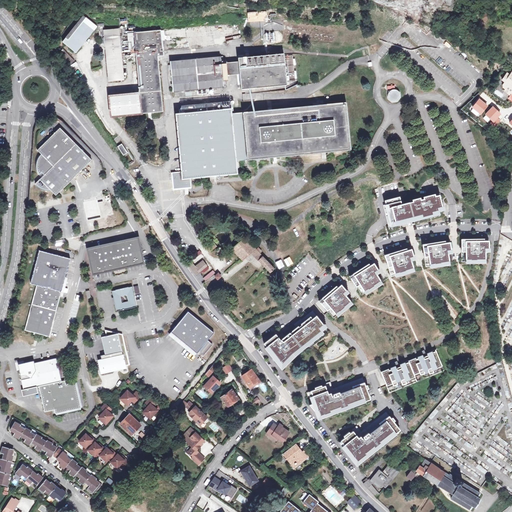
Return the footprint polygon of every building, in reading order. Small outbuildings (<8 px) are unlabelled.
[(248,22),(268,21),(267,11),(248,12),(248,22)] [(63,42),(76,53),(97,27),(84,16),(63,42)] [(162,37),(162,30),(134,33),(133,28),(104,31),(104,26),(99,26),(100,43),(105,43),(105,46),(109,81),(124,79),(124,76),(125,76),(125,74),(123,74),(123,69),(125,69),(124,66),(123,66),(122,54),(124,54),(124,58),(131,58),(131,53),(136,53),(140,98),(110,101),(112,116),(142,113),(142,112),(162,111),(157,57),(164,56),(164,52),(190,49),(188,38),(163,40),(162,37)] [(71,64),(74,61),(63,49),(60,52),(71,64)] [(238,62),(240,74),(241,83),(238,84),(238,86),(241,86),(241,89),(287,85),(287,82),(295,81),(293,55),(284,56),(284,53),(238,58),(238,62)] [(223,79),(222,64),(221,56),(170,61),(173,92),(224,87),(224,84),(226,84),(226,81),(223,82),(223,79)] [(96,113),(101,110),(97,104),(100,102),(98,100),(100,99),(77,61),(68,66),(96,113)] [(238,62),(222,64),(223,79),(228,79),(228,75),(240,74),(238,62)] [(507,73),(502,80),(505,82),(503,84),(504,87),(506,89),(504,91),(510,94),(511,93),(511,71),(510,75),(507,73)] [(399,91),(395,90),(395,87),(389,87),(388,102),(399,103),(399,91)] [(232,113),(231,100),(211,102),(211,105),(203,105),(203,103),(185,104),(186,112),(177,113),(182,171),(173,172),(175,189),(192,187),(191,178),(238,174),(236,161),(351,150),(347,102),(232,113)] [(107,130),(109,128),(104,117),(101,119),(107,130)] [(72,175),(75,178),(93,160),(61,128),(39,150),(43,154),(41,157),(39,158),(38,162),(38,164),(38,169),(39,173),(41,175),(43,172),(46,175),(39,181),(37,184),(45,189),(52,190),(53,190),(58,187),(59,189),(65,185),(70,181),(68,179),(72,175)] [(124,156),(128,153),(122,144),(118,147),(124,156)] [(41,175),(36,179),(39,181),(46,175),(43,172),(41,175)] [(57,195),(75,178),(72,175),(68,179),(70,181),(65,185),(59,189),(58,187),(53,190),(52,190),(57,195)] [(414,220),(415,225),(442,218),(440,211),(444,210),(440,195),(410,203),(414,218),(414,220)] [(414,218),(410,203),(402,205),(401,197),(386,201),(387,205),(388,205),(390,211),(388,212),(391,223),(395,222),(396,225),(401,224),(400,221),(414,218)] [(251,252),(256,249),(245,238),(232,249),(243,260),(251,252)] [(138,239),(120,243),(120,245),(117,246),(116,243),(115,243),(113,243),(112,243),(111,244),(112,247),(108,248),(107,245),(89,249),(94,273),(113,269),(113,268),(125,266),(125,267),(144,263),(138,239)] [(485,240),(462,240),(462,263),(466,263),(466,261),(470,261),(470,263),(483,263),(483,261),(486,261),(486,252),(486,250),(490,250),(490,248),(490,242),(485,242),(485,240)] [(210,252),(217,246),(213,241),(206,246),(210,252)] [(446,242),(427,244),(428,247),(423,247),(426,268),(430,267),(430,265),(434,264),(434,266),(446,265),(446,263),(450,262),(449,254),(448,251),(452,251),(451,249),(451,243),(446,244),(446,242)] [(257,250),(256,249),(251,252),(256,257),(260,253),(257,250)] [(270,273),(272,271),(274,269),(260,254),(261,253),(261,252),(261,251),(260,250),(259,249),(257,249),(257,250),(260,253),(256,257),(270,273)] [(407,249),(389,253),(390,256),(386,257),(391,277),(395,276),(394,274),(398,273),(398,275),(410,272),(410,270),(413,269),(411,261),(411,258),(414,257),(414,255),(412,250),(408,251),(407,249)] [(25,329),(50,336),(67,271),(71,258),(40,250),(31,283),(37,284),(25,329)] [(197,265),(203,261),(200,257),(194,262),(197,265)] [(288,268),(294,264),(289,257),(284,261),(288,268)] [(208,266),(203,261),(197,265),(195,267),(192,263),(189,265),(196,275),(208,266)] [(370,266),(369,264),(353,274),(354,276),(351,278),(362,296),(365,293),(364,292),(367,290),(368,292),(379,285),(378,283),(381,281),(377,274),(375,272),(378,270),(377,268),(374,264),(370,266)] [(203,278),(206,282),(215,273),(212,270),(203,278)] [(280,281),(272,271),(270,273),(269,274),(277,284),(280,281)] [(338,288),(336,286),(322,298),(324,300),(321,303),(334,318),(337,316),(336,314),(338,312),(340,313),(349,306),(348,304),(351,302),(345,295),(344,293),(346,291),(345,290),(342,285),(338,288)] [(129,287),(116,290),(113,291),(114,297),(116,304),(117,311),(121,310),(121,311),(134,308),(134,307),(137,307),(133,286),(129,287)] [(276,334),(264,344),(283,367),(284,366),(295,356),(294,355),(318,336),(317,335),(326,328),(313,311),(297,324),(299,327),(290,334),(290,333),(285,337),(283,335),(279,338),(276,334)] [(188,312),(171,332),(197,354),(199,351),(204,355),(213,345),(208,341),(214,333),(188,312)] [(421,355),(408,361),(413,373),(418,371),(419,374),(420,375),(424,373),(423,371),(427,369),(428,373),(428,374),(433,372),(432,370),(436,368),(436,367),(435,366),(440,364),(435,350),(426,353),(426,354),(425,354),(423,351),(420,352),(421,355)] [(122,365),(123,366),(124,372),(127,371),(125,366),(130,365),(127,354),(98,360),(101,371),(114,368),(114,367),(122,365)] [(22,389),(23,396),(38,392),(37,386),(39,386),(62,381),(57,358),(53,359),(35,362),(35,360),(21,363),(19,365),(24,389),(22,389)] [(391,369),(382,373),(386,384),(391,382),(393,385),(393,386),(397,384),(396,382),(400,380),(402,384),(402,385),(406,383),(406,382),(405,381),(410,379),(409,377),(414,375),(413,373),(408,361),(400,364),(400,365),(398,365),(397,361),(393,363),(395,366),(390,368),(391,369)] [(209,377),(217,367),(213,364),(208,371),(206,374),(209,377)] [(230,365),(224,368),(227,374),(233,370),(230,365)] [(242,377),(247,383),(248,382),(250,385),(254,382),(256,384),(260,381),(252,369),(242,377)] [(214,376),(205,386),(212,393),(221,383),(214,376)] [(313,404),(310,405),(320,417),(331,413),(331,412),(341,409),(341,410),(349,407),(348,406),(358,403),(359,403),(365,401),(365,400),(370,398),(367,389),(368,389),(367,385),(365,385),(363,379),(332,390),(329,382),(325,384),(325,386),(322,387),(322,386),(315,388),(315,389),(309,392),(313,404)] [(55,409),(56,413),(81,408),(76,382),(66,384),(65,380),(62,381),(39,386),(45,411),(55,409)] [(263,383),(259,386),(263,393),(268,390),(263,383)] [(203,399),(207,395),(200,388),(196,392),(203,399)] [(239,399),(232,389),(221,397),(228,407),(239,399)] [(136,402),(141,396),(137,392),(133,395),(128,390),(121,399),(128,405),(132,400),(133,399),(136,402)] [(153,406),(156,402),(151,398),(147,402),(150,405),(143,412),(151,418),(158,410),(154,407),(153,406)] [(180,412),(187,403),(184,401),(177,409),(180,412)] [(105,402),(100,407),(105,411),(99,417),(106,424),(114,416),(110,412),(109,411),(111,408),(105,402)] [(191,411),(195,407),(190,402),(185,406),(191,411)] [(190,415),(200,424),(207,417),(196,406),(195,407),(191,411),(190,412),(190,415)] [(345,437),(339,442),(357,464),(400,430),(393,422),(395,420),(392,417),(391,418),(387,413),(361,433),(356,427),(352,430),(353,431),(351,433),(349,432),(344,436),(345,437)] [(121,424),(131,434),(140,425),(130,415),(121,424)] [(20,427),(20,426),(14,423),(10,430),(14,431),(14,430),(16,431),(14,435),(20,438),(21,436),(25,438),(25,436),(27,437),(25,441),(31,444),(32,442),(36,444),(36,443),(38,443),(36,447),(41,451),(43,448),(46,450),(47,449),(49,450),(46,454),(52,457),(57,448),(52,445),(54,441),(52,438),(49,437),(46,442),(41,440),(42,438),(36,435),(35,436),(30,433),(31,432),(25,429),(24,430),(20,427)] [(272,435),(278,439),(283,442),(289,432),(282,427),(283,426),(280,424),(278,427),(274,424),(266,434),(271,437),(272,435)] [(199,445),(200,443),(202,445),(205,441),(191,428),(183,436),(185,438),(184,439),(193,447),(196,451),(200,447),(199,445)] [(95,442),(97,441),(94,438),(93,440),(89,437),(86,434),(79,442),(86,448),(88,445),(91,447),(95,442)] [(100,455),(106,449),(103,447),(102,448),(99,445),(95,442),(91,447),(89,450),(95,456),(97,453),(100,456),(100,455)] [(302,452),(300,450),(301,450),(296,445),(284,454),(293,466),(299,462),(300,464),(309,456),(304,450),(302,452)] [(2,453),(6,454),(5,456),(4,455),(3,459),(1,459),(0,464),(0,465),(4,466),(3,468),(2,468),(1,472),(0,471),(0,478),(1,478),(0,481),(0,483),(7,486),(9,480),(8,479),(11,467),(10,467),(13,455),(12,455),(13,449),(3,447),(2,453)] [(196,451),(193,447),(188,452),(193,457),(192,458),(199,464),(204,458),(196,451)] [(112,461),(117,455),(115,452),(114,454),(110,451),(107,448),(106,449),(100,455),(107,461),(109,459),(112,461)] [(57,458),(62,452),(58,449),(54,455),(57,458)] [(96,479),(91,475),(90,477),(89,476),(93,472),(88,468),(85,471),(82,468),(81,469),(76,465),(77,464),(72,460),(71,461),(66,457),(67,456),(62,452),(57,458),(57,459),(60,461),(61,460),(63,461),(60,464),(65,468),(67,466),(70,468),(71,467),(72,469),(70,472),(75,476),(76,474),(79,476),(80,475),(82,476),(79,479),(84,484),(86,482),(89,484),(90,483),(92,484),(89,487),(94,492),(96,489),(97,490),(101,485),(95,481),(96,479)] [(128,461),(126,459),(124,460),(121,457),(118,454),(117,455),(112,461),(111,462),(118,468),(120,465),(123,468),(128,461)] [(416,471),(417,471),(418,472),(423,476),(437,485),(443,477),(442,477),(445,472),(443,470),(434,464),(432,463),(431,462),(425,459),(420,466),(419,465),(416,471)] [(144,472),(149,465),(142,461),(137,468),(144,472)] [(237,468),(240,471),(248,465),(246,462),(237,468)] [(37,475),(28,467),(27,468),(22,464),(16,472),(21,476),(24,473),(25,474),(24,475),(27,478),(27,479),(31,483),(34,479),(35,481),(34,482),(38,484),(43,478),(38,474),(37,475)] [(379,469),(371,480),(379,487),(380,486),(381,487),(382,485),(386,488),(399,472),(389,464),(383,472),(379,469)] [(250,486),(258,481),(249,466),(241,471),(250,486)] [(417,473),(416,473),(412,470),(411,472),(407,476),(406,477),(412,481),(416,476),(415,475),(417,473)] [(449,475),(445,472),(442,477),(443,477),(437,485),(453,495),(451,498),(470,510),(472,506),(475,508),(480,499),(478,497),(480,493),(463,482),(457,478),(456,479),(450,474),(449,475)] [(214,477),(209,485),(221,493),(221,492),(226,495),(226,494),(232,498),(237,489),(228,483),(228,484),(223,481),(222,482),(214,477)] [(272,484),(266,479),(264,482),(270,487),(272,484)] [(51,493),(50,494),(55,498),(58,495),(59,496),(58,498),(61,500),(66,493),(61,489),(60,490),(51,482),(50,483),(46,480),(39,487),(44,491),(47,488),(49,489),(48,491),(51,493)] [(368,480),(364,483),(367,488),(377,499),(381,495),(371,484),(368,480)] [(279,494),(283,498),(288,491),(284,487),(279,494)] [(317,500),(310,494),(303,502),(312,510),(317,503),(319,501),(317,500)] [(201,495),(197,507),(204,509),(207,497),(201,495)] [(361,501),(354,495),(347,502),(354,509),(361,501)] [(152,511),(151,511),(157,511),(161,506),(144,496),(138,507),(144,510),(145,508),(152,511)] [(14,507),(15,508),(19,502),(12,498),(2,511),(20,511),(18,511),(17,511),(15,511),(13,510),(12,510),(14,507)] [(288,501),(282,509),(279,511),(300,511),(301,511),(288,501)] [(310,511),(328,511),(325,509),(317,503),(312,510),(310,511)]
